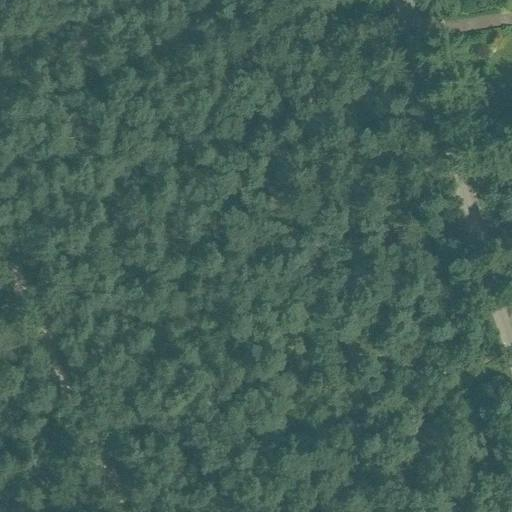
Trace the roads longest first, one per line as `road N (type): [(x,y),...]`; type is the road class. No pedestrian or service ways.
road 1 (unclassified): [(511,337),(406,0)]
road 2 (track): [(97,469),(0,243)]
